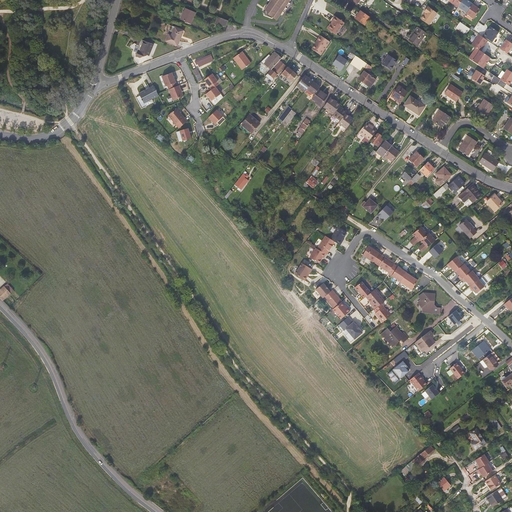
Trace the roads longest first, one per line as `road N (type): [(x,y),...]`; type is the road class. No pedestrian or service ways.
road 1 (residential): [(511,345),(437,275),(369,231),(344,257),(340,275),(375,325)]
road 2 (tertiary): [(153,511),(84,444),(47,363),(0,305)]
road 3 (residential): [(438,151),(287,51)]
road 4 (track): [(466,488),(446,453),(372,375)]
